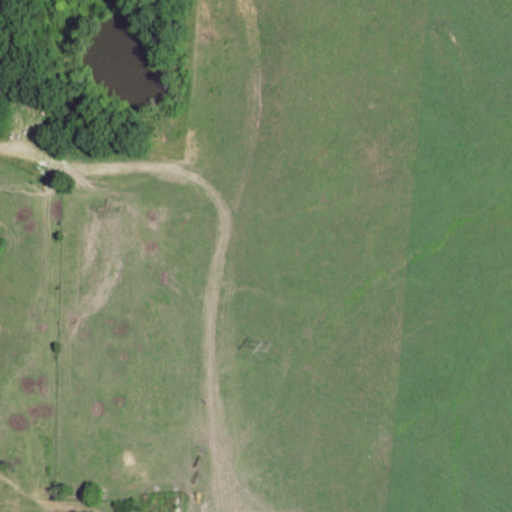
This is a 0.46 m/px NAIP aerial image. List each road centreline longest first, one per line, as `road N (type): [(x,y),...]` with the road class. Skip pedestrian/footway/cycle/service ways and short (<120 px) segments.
road 1 (track): [(206,511),(201,340),(209,271),(248,112),(245,18),(236,0)]
road 2 (track): [(224,211),(201,187),(167,171),(71,179),(0,152)]
